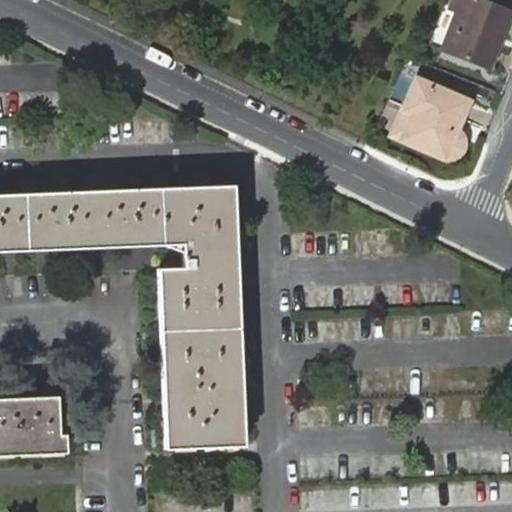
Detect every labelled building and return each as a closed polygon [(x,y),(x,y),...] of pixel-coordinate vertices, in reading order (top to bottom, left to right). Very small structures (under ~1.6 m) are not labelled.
[(500,36),(509,11),(479,0),(452,0),(449,8),(457,11),(442,49),(486,66),(495,43),(497,44),(500,36)] [(412,115),(402,138),(442,156),(445,157),(447,157),(449,157),(451,157),(453,156),(456,156),(457,154),(459,152),(461,151),(461,149),(462,147),(462,145),(462,143),(462,140),(461,139),(461,136),(460,134),(459,132),(458,132),(458,131),(457,130),(456,130),(455,129),(454,129),(466,101),(417,80),(403,110),(412,115)] [(392,134),(402,138),(412,115),(403,110),(392,134)] [(232,185),(0,192),(0,249),(15,249),(55,248),(127,246),(179,244),(179,264),(155,265),(160,445),(240,443),(238,386),(234,244),(232,185)] [(0,455),(65,453),(64,396),(39,397),(0,398),(0,455)]
